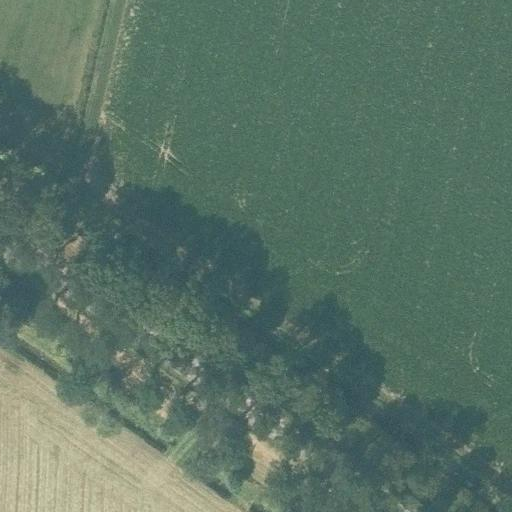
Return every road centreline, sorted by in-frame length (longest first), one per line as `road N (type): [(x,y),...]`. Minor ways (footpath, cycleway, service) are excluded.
road 1 (track): [(80,196),(117,211),(511,488)]
road 2 (secondary): [(394,511),(0,235)]
road 3 (track): [(314,511),(92,349),(33,291),(0,243)]
road 4 (track): [(118,0),(76,210),(41,214),(0,188)]
road 5 (track): [(0,351),(233,511)]
